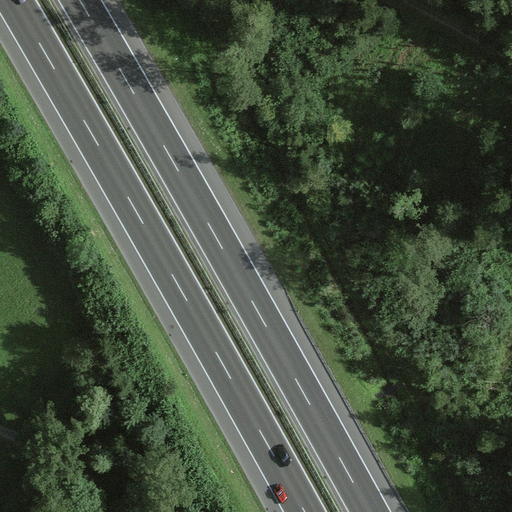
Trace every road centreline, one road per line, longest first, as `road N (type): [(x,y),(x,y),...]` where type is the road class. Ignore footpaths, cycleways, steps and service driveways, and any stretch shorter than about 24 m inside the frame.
road 1 (motorway): [(13,0),(304,511)]
road 2 (motorway): [(369,511),(79,0)]
road 3 (track): [(0,429),(80,461),(112,511)]
road 4 (track): [(511,58),(396,0)]
